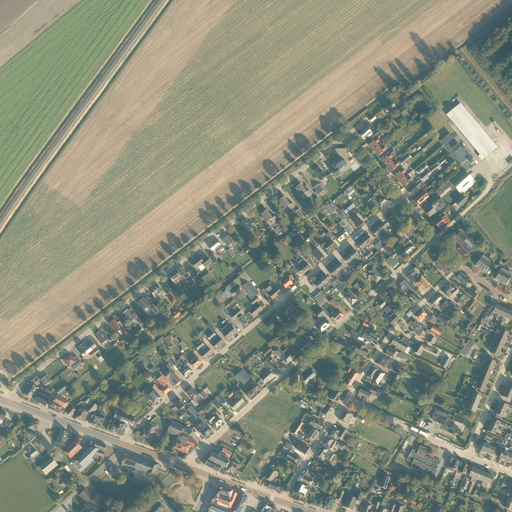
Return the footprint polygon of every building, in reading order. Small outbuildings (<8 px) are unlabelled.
[(386,112),(392,108),(395,106),(392,102),(383,108),(386,112)] [(463,116),(455,107),(446,115),(480,155),(478,156),(481,160),(492,151),(497,147),(475,121),(472,123),(465,115),(463,116)] [(373,127),(369,123),(364,127),(366,129),(360,135),(364,140),(367,138),(372,134),(376,131),(373,127)] [(462,169),(463,170),(465,172),(466,172),(472,166),(475,163),(474,162),(470,157),(450,134),(440,142),(460,165),(459,166),(462,169)] [(373,151),(379,146),(377,144),(380,141),(377,138),(374,141),(368,145),(373,151)] [(418,143),(420,147),(421,147),(429,144),(427,139),(418,143)] [(379,146),(373,151),(378,157),(384,152),(387,149),(384,146),(381,149),(379,146)] [(386,166),(392,162),(390,159),(393,157),(390,154),(387,156),(381,161),(386,166)] [(399,162),(402,165),(411,158),(408,155),(399,162)] [(331,171),(336,177),(340,174),(338,171),(340,170),(339,169),(346,164),(340,157),(331,164),(335,169),(331,171)] [(444,168),(452,162),(448,158),(441,163),(444,168)] [(351,167),(359,170),(361,165),(354,162),(351,167)] [(392,162),(386,166),(391,172),(397,167),(399,165),(397,162),(394,164),(392,162)] [(420,174),(428,167),(425,164),(417,171),(420,174)] [(313,171),(318,177),(317,178),(320,181),(326,177),(321,170),(320,170),(318,167),(313,171)] [(399,182),(405,177),(403,175),(406,172),(403,169),(400,171),(394,176),(399,182)] [(451,184),(462,195),(476,183),(466,172),(465,172),(463,170),(462,169),(449,181),(451,184)] [(431,174),(429,171),(420,178),(423,181),(431,174)] [(405,177),(399,182),(404,187),(410,183),(412,180),(410,177),(407,179),(405,177)] [(366,185),(371,191),(377,187),(371,180),(366,185)] [(416,187),(414,186),(407,191),(412,197),(425,186),(422,182),(416,187)] [(308,189),(306,191),(300,184),(295,188),(297,191),(301,197),(305,194),(307,197),(312,194),(308,189)] [(315,192),(317,195),(323,190),(319,184),(313,188),(316,191),(315,192)] [(347,191),(351,196),(357,191),(352,186),(347,191)] [(438,191),(436,193),(427,201),(429,204),(430,206),(431,206),(424,211),(429,217),(432,215),(433,215),(436,212),(445,205),(443,202),(439,197),(438,196),(439,196),(446,189),(444,187),(438,192),(438,191)] [(422,202),(422,203),(429,197),(425,192),(424,191),(417,197),(418,197),(415,200),(419,205),(422,202)] [(372,198),(367,202),(373,209),(378,205),(381,208),(388,201),(382,195),(376,200),(375,199),(374,200),(372,198)] [(467,201),(463,196),(455,203),(460,208),(467,201)] [(279,201),(281,204),(280,204),(284,210),(288,207),(291,210),(295,207),(291,202),(289,204),(284,197),(279,201)] [(337,209),(331,202),(321,210),(323,212),(326,209),(331,215),(337,209)] [(363,223),(356,215),(360,212),(355,207),(353,204),(344,212),(346,214),(350,219),(350,220),(353,224),(354,223),(358,228),(362,224),(363,223)] [(304,215),(300,209),(295,212),(300,218),(304,215)] [(261,214),(263,217),(262,218),(266,223),(270,220),(273,223),(277,220),(274,215),(271,217),(266,210),(261,214)] [(450,221),(445,215),(441,218),(435,223),(439,228),(442,226),(446,223),(446,224),(450,221)] [(240,224),(244,228),(241,231),(246,238),(249,235),(247,233),(253,228),(246,219),(240,224)] [(276,224),(281,230),(286,227),(281,220),(276,224)] [(381,232),(381,233),(383,235),(385,234),(382,231),(387,228),(383,223),(377,228),(381,232)] [(412,223),(398,235),(402,239),(407,235),(408,237),(413,233),(411,231),(416,227),(412,223)] [(351,231),(348,227),(346,225),(343,227),(345,229),(344,231),(343,230),(339,233),(336,230),(334,232),(338,236),(336,237),(340,242),(344,238),(345,239),(348,236),(347,235),(351,231)] [(377,236),(381,233),(381,232),(377,228),(372,233),(376,237),(375,237),(378,240),(379,239),(377,236)] [(253,231),(258,237),(261,234),(257,229),(253,231)] [(266,246),(268,244),(261,235),(259,237),(266,246)] [(319,246),(310,235),(305,240),(307,242),(309,240),(316,248),(319,246)] [(223,240),(228,247),(231,244),(233,246),(237,243),(233,237),(230,239),(228,236),(223,240)] [(367,245),(366,246),(368,248),(370,247),(368,244),(372,240),(368,236),(363,241),(367,245)] [(464,242),(467,239),(465,237),(462,239),(461,239),(457,243),(460,247),(456,251),(462,258),(468,253),(470,255),(476,249),(474,247),(471,249),(464,242)] [(224,248),(222,246),(217,239),(212,243),(213,244),(209,247),(212,251),(216,249),(218,252),(224,248)] [(404,250),(402,251),(406,256),(415,248),(408,239),(402,244),(405,247),(403,249),(404,250)] [(306,243),(303,240),(296,246),(299,249),(306,243)] [(327,245),(324,247),(328,252),(332,248),(333,249),(336,246),(331,240),(327,244),(327,245)] [(363,249),(366,246),(367,245),(363,241),(357,245),(361,250),(364,254),(366,252),(363,249)] [(383,248),(382,247),(378,251),(380,253),(381,252),(382,253),(384,250),(388,254),(392,251),(386,245),(383,248)] [(314,258),(315,257),(318,262),(324,257),(317,248),(310,254),(314,258)] [(353,259),(354,259),(357,256),(360,258),(361,257),(359,254),(359,255),(355,250),(349,255),(353,259)] [(392,259),(394,258),(397,256),(394,252),(394,253),(392,251),(388,254),(388,255),(389,256),(390,257),(392,259)] [(209,257),(214,264),(218,261),(213,254),(209,257)] [(356,262),(354,259),(353,259),(349,255),(344,260),(348,264),(352,260),(354,263),(356,262)] [(480,269),(488,259),(483,255),(475,266),(480,269)] [(191,263),(195,270),(202,265),(205,268),(211,263),(207,257),(202,261),(200,257),(191,263)] [(392,259),(390,257),(385,261),(390,267),(391,266),(393,268),(397,265),(396,265),(398,263),(394,258),(392,259)] [(441,271),(442,271),(445,275),(449,271),(449,270),(450,270),(438,257),(433,262),(439,268),(438,268),(441,271)] [(485,273),(493,262),(488,259),(480,269),(481,270),(485,273)] [(303,275),(311,268),(305,262),(296,269),(294,267),(290,270),(294,276),(299,271),(303,275)] [(339,272),(343,269),(345,271),(347,270),(344,267),(340,263),(335,268),(339,272)] [(371,275),(370,276),(376,283),(382,278),(376,271),(376,270),(373,267),(373,266),(374,266),(372,263),(369,266),(365,269),(368,272),(371,275)] [(169,277),(174,283),(182,277),(181,276),(182,276),(185,280),(190,276),(187,272),(182,266),(177,270),(176,270),(173,272),(174,273),(169,277)] [(341,274),(339,272),(335,268),(329,273),(333,277),(337,273),(340,276),(341,274)] [(500,282),(507,271),(501,268),(495,279),(499,282),(500,282)] [(506,285),(511,274),(507,271),(500,282),(501,283),(506,285)] [(252,299),(253,300),(250,302),(254,307),(252,308),(253,309),(249,312),(254,317),(263,309),(258,303),(260,301),(257,297),(254,299),(253,298),(259,293),(249,281),(251,279),(244,272),(225,289),(232,296),(241,288),(251,299),(252,299)] [(457,277),(459,280),(459,281),(466,289),(472,283),(469,280),(468,281),(461,273),(457,277)] [(292,282),(295,279),(291,274),(286,279),(286,280),(285,281),(283,278),(279,281),(285,288),(290,284),(291,285),(293,283),(292,282)] [(406,277),(413,284),(416,281),(410,274),(406,277)] [(192,283),(197,279),(195,275),(189,279),(192,283)] [(324,285),(325,284),(328,281),(331,284),(332,282),(330,280),(326,276),(320,280),(324,285)] [(419,287),(419,286),(424,292),(429,287),(427,285),(427,284),(422,278),(416,284),(419,287)] [(414,294),(414,293),(416,291),(405,279),(401,282),(413,294),(410,297),(415,303),(420,299),(415,293),(414,294)] [(327,287),(325,284),(324,285),(320,280),(315,285),(319,289),(323,286),(325,288),(327,287)] [(336,289),(339,293),(345,287),(341,283),(336,289)] [(164,293),(163,291),(158,284),(155,287),(155,288),(151,291),(155,297),(154,298),(157,302),(158,303),(162,300),(158,295),(160,293),(161,295),(163,295),(164,294),(164,293)] [(357,284),(353,287),(357,292),(361,288),(357,284)] [(456,288),(455,289),(450,284),(446,287),(447,288),(442,292),(447,296),(450,293),(454,297),(459,292),(456,288)] [(276,287),(268,294),(272,300),(277,296),(278,297),(282,293),(276,287)] [(466,293),(474,299),(477,295),(469,289),(466,293)] [(179,297),(173,290),(167,294),(173,301),(171,302),(173,305),(177,303),(175,300),(179,297)] [(347,296),(345,298),(352,305),(357,300),(351,293),(349,290),(345,294),(347,296)] [(396,292),(392,297),(397,301),(401,297),(396,292)] [(429,303),(434,308),(435,306),(438,303),(444,309),(449,304),(444,299),(443,300),(438,295),(431,302),(429,303)] [(148,303),(143,298),(137,303),(143,310),(146,308),(151,310),(155,315),(160,311),(151,301),(148,303)] [(331,300),(329,302),(329,303),(334,308),(334,309),(332,310),(336,314),(335,314),(332,317),(337,322),(341,318),(342,318),(344,316),(339,311),(336,307),(338,305),(333,299),(331,300)] [(381,309),(388,303),(384,299),(377,305),(381,309)] [(245,319),(246,318),(242,314),(243,313),(238,308),(236,305),(232,308),(234,311),(229,315),(234,320),(236,318),(239,322),(240,322),(244,326),(248,322),(245,319)] [(499,315),(502,308),(498,306),(496,305),(493,312),(492,312),(490,316),(492,317),(494,313),(498,315),(499,315)] [(271,317),(277,324),(279,322),(282,325),(287,320),(300,333),(308,325),(290,307),(282,315),(284,317),(283,319),(277,312),(271,317)] [(504,318),(508,311),(504,309),(502,308),(499,315),(498,315),(496,319),(498,320),(500,316),(503,317),(504,318)] [(319,319),(325,313),(321,309),(315,314),(319,319)] [(130,323),(138,317),(134,313),(132,315),(128,310),(123,313),(127,318),(126,319),(130,323)] [(428,314),(427,315),(422,310),(415,317),(420,322),(425,318),(429,322),(433,319),(428,314)] [(175,320),(181,315),(177,311),(171,315),(175,320)] [(389,314),(388,314),(391,318),(388,321),(392,326),(399,319),(395,314),(395,315),(392,311),(390,312),(389,314)] [(504,318),(503,317),(501,321),(503,322),(505,318),(510,321),(511,316),(511,312),(509,312),(508,311),(504,318)] [(437,319),(446,325),(450,320),(440,314),(437,319)] [(325,317),(315,326),(321,333),(329,325),(328,324),(329,323),(325,317)] [(117,324),(114,321),(109,324),(113,329),(112,329),(116,334),(121,330),(123,334),(122,335),(127,341),(132,337),(127,331),(120,322),(117,324)] [(415,331),(414,333),(419,337),(423,331),(419,327),(421,325),(416,321),(414,323),(411,321),(408,324),(412,327),(411,328),(415,331)] [(207,325),(213,332),(216,329),(211,322),(207,325)] [(222,325),(232,336),(237,332),(232,327),(228,330),(226,328),(228,326),(225,322),(222,325)] [(227,340),(232,336),(222,325),(219,327),(222,331),(224,329),(226,332),(222,335),(227,340)] [(439,336),(442,331),(433,326),(430,331),(439,336)] [(499,336),(506,339),(507,335),(508,333),(501,330),(502,330),(502,329),(498,327),(497,329),(495,333),(499,335),(499,336)] [(143,330),(141,328),(134,335),(135,336),(143,330)] [(153,340),(155,338),(147,328),(145,330),(153,340)] [(355,339),(358,334),(352,330),(349,334),(355,339)] [(105,335),(104,336),(100,331),(96,335),(99,340),(102,344),(104,345),(106,343),(105,342),(108,339),(105,335)] [(370,337),(376,342),(380,337),(372,331),(369,337),(365,334),(362,337),(367,341),(370,337)] [(496,342),(503,345),(505,341),(506,339),(499,336),(499,335),(495,333),(494,335),(498,337),(496,341),(496,342)] [(214,340),(220,347),(225,343),(219,337),(216,340),(215,339),(214,340)] [(419,355),(423,348),(418,345),(417,346),(403,338),(401,342),(394,338),(391,344),(396,347),(395,348),(404,353),(407,347),(414,351),(414,352),(419,355)] [(493,347),(500,351),(502,347),(503,345),(496,342),(496,341),(492,339),(491,341),(495,343),(494,346),(493,347)] [(216,350),(220,347),(214,340),(213,341),(214,341),(210,344),(216,350)] [(184,350),(188,347),(182,341),(179,344),(184,350)] [(335,346),(343,349),(345,344),(337,341),(335,346)] [(366,356),(367,356),(368,353),(368,352),(368,351),(365,349),(366,346),(359,342),(357,346),(354,352),(365,357),(366,356)] [(87,348),(83,343),(78,347),(82,351),(80,353),(83,357),(89,353),(91,356),(98,350),(96,347),(93,343),(87,348)] [(493,347),(494,346),(490,344),(489,347),(493,348),(491,353),(498,357),(500,352),(500,351),(493,347)] [(203,350),(209,357),(213,353),(207,347),(204,350),(203,349),(203,350)] [(266,356),(273,349),(270,347),(264,353),(266,356)] [(283,353),(277,347),(273,352),(279,358),(280,357),(287,364),(294,357),(287,349),(283,353)] [(385,354),(393,358),(393,357),(396,359),(398,353),(396,352),(388,348),(388,349),(387,349),(386,350),(386,351),(385,354)] [(204,361),(209,357),(203,350),(202,351),(199,354),(204,361)] [(189,357),(185,353),(182,355),(186,359),(189,362),(190,362),(192,363),(190,364),(194,369),(198,366),(191,358),(189,356),(189,357)] [(142,354),(139,356),(147,365),(150,362),(142,354)] [(77,356),(74,359),(71,355),(67,358),(66,358),(63,360),(66,364),(66,363),(69,367),(71,366),(74,370),(82,364),(77,356)] [(191,358),(198,366),(202,363),(197,358),(196,359),(194,358),(195,357),(194,355),(191,358)] [(392,365),(394,363),(380,356),(376,364),(384,367),(385,364),(391,367),(392,365)] [(486,365),(493,368),(495,364),(495,362),(488,359),(489,358),(484,356),(484,358),(488,360),(486,364),(486,365)] [(175,365),(169,358),(166,361),(172,367),(175,365)] [(184,362),(181,359),(179,362),(181,365),(185,369),(183,370),(184,371),(181,373),(185,378),(192,371),(184,362)] [(275,368),(266,359),(263,362),(273,371),(275,368)] [(483,371),(491,374),(492,370),(493,368),(486,365),(486,364),(482,362),(481,364),(485,366),(484,370),(483,371)] [(173,376),(169,370),(172,368),(169,364),(164,368),(167,372),(163,375),(168,380),(169,379),(176,386),(181,381),(175,374),(173,376)] [(377,385),(385,374),(374,367),(367,377),(374,381),(373,383),(377,385)] [(481,377),(488,380),(490,375),(491,374),(483,371),(484,370),(480,368),(479,370),(483,372),(481,376),(481,377)] [(242,370),(235,377),(244,386),(251,379),(242,370)] [(275,376),(269,370),(263,376),(262,374),(259,376),(261,379),(265,383),(269,379),(270,380),(271,379),(272,379),(275,376)] [(298,382),(299,381),(304,386),(309,382),(310,381),(311,380),(316,376),(317,375),(313,370),(306,375),(304,377),(298,371),(292,376),(298,382)] [(347,382),(345,384),(350,387),(355,379),(356,380),(359,375),(352,370),(348,378),(346,381),(347,382)] [(168,383),(162,376),(160,373),(153,379),(157,384),(159,382),(163,387),(160,390),(164,396),(171,390),(167,384),(168,383)] [(478,383),(486,386),(487,381),(488,380),(481,377),(481,376),(477,374),(476,376),(480,378),(479,381),(478,383)] [(45,386),(49,384),(52,381),(48,375),(41,380),(45,386)] [(247,390),(244,393),(248,398),(256,391),(254,389),(258,386),(252,380),(249,384),(251,386),(247,389),(247,390)] [(486,386),(478,383),(479,381),(475,380),(473,383),(476,384),(477,383),(478,383),(476,388),(483,391),(485,387),(486,386)] [(30,398),(33,393),(35,394),(39,389),(30,383),(25,390),(26,391),(24,394),(30,398)] [(59,395),(68,387),(65,384),(56,391),(59,395)] [(371,394),(374,396),(378,389),(372,387),(370,391),(361,387),(358,394),(369,399),(371,394)] [(198,395),(192,388),(189,390),(188,390),(186,392),(187,393),(186,393),(192,400),(192,401),(193,402),(195,400),(199,404),(208,396),(203,391),(198,395)] [(343,393),(340,392),(341,390),(337,388),(334,393),(333,392),(332,394),(325,390),(323,394),(325,396),(328,398),(333,401),(333,400),(337,403),(340,398),(339,398),(343,393)] [(154,405),(161,398),(153,389),(146,394),(144,396),(143,397),(148,402),(150,400),(154,405)] [(234,399),(228,404),(235,411),(244,402),(238,396),(238,395),(233,389),(227,395),(230,398),(232,396),(234,399)] [(46,405),(48,400),(49,400),(51,396),(40,390),(35,400),(46,405)] [(511,394),(506,391),(505,393),(503,397),(510,400),(511,396),(511,394)] [(471,399),(479,402),(481,397),(479,396),(473,394),(469,392),(468,394),(472,396),(471,399)] [(53,401),(50,406),(59,412),(60,412),(62,407),(66,409),(69,403),(59,397),(56,396),(53,401)] [(271,397),(266,401),(275,412),(280,407),(271,397)] [(189,408),(191,406),(188,404),(186,405),(185,406),(179,399),(176,401),(175,401),(174,402),(174,403),(174,404),(179,411),(182,408),(184,411),(188,408),(189,408)] [(217,409),(218,410),(222,406),(220,404),(216,399),(212,403),(217,409)] [(322,408),(320,412),(328,418),(333,409),(327,405),(318,399),(315,403),(315,404),(322,408)] [(477,407),(479,402),(471,399),(470,402),(466,400),(465,403),(477,408),(477,407)] [(296,401),(294,404),(300,407),(304,409),(305,406),(300,403),(296,401)] [(92,415),(98,407),(93,402),(86,410),(85,410),(86,406),(83,404),(81,408),(79,407),(77,411),(78,412),(76,419),(84,422),(86,415),(87,415),(88,412),(92,415)] [(505,411),(507,407),(511,409),(511,406),(508,405),(507,406),(500,402),(500,404),(498,408),(505,411)] [(476,409),(477,408),(465,403),(464,405),(468,407),(467,410),(475,413),(476,409)] [(266,412),(260,405),(254,411),(262,420),(267,415),(270,419),(274,416),(268,409),(266,412)] [(295,405),(292,410),(304,415),(307,411),(295,405)] [(203,419),(200,416),(191,406),(189,408),(185,412),(188,415),(193,420),(194,421),(195,420),(196,420),(198,423),(197,424),(194,427),(199,433),(200,433),(205,438),(212,431),(207,426),(209,425),(203,419)] [(73,407),(70,408),(66,413),(71,417),(77,410),(73,407)] [(496,415),(502,417),(504,413),(508,415),(509,412),(505,411),(498,408),(497,409),(495,414),(496,415)] [(346,425),(353,415),(345,411),(339,420),(346,425)] [(112,423),(109,431),(121,435),(124,427),(125,428),(126,424),(132,426),(135,418),(136,416),(131,414),(131,416),(117,412),(114,419),(113,419),(112,423)] [(466,418),(455,414),(454,417),(440,412),(436,422),(446,426),(446,428),(451,430),(454,422),(463,425),(466,418)] [(90,419),(92,419),(91,423),(101,427),(104,417),(100,415),(95,413),(90,419)] [(211,424),(212,423),(216,428),(223,422),(218,417),(216,419),(212,415),(207,420),(211,424)] [(314,428),(315,426),(321,430),(324,423),(312,417),(308,424),(314,428)] [(497,428),(499,424),(503,426),(504,424),(500,422),(500,423),(493,419),(492,421),(490,425),(497,428)] [(31,420),(27,428),(28,429),(25,437),(29,439),(30,435),(35,438),(40,434),(36,432),(39,424),(31,420)] [(167,432),(178,438),(184,426),(172,421),(167,432)] [(302,423),(300,422),(293,433),(295,435),(302,423)] [(150,441),(152,437),(158,439),(160,434),(155,432),(157,427),(149,423),(146,430),(144,429),(140,437),(150,441)] [(182,429),(189,436),(193,432),(186,425),(182,429)] [(502,429),(497,428),(490,425),(489,427),(487,431),(494,434),(497,430),(501,432),(502,429)] [(341,432),(334,428),(329,436),(336,440),(338,437),(345,442),(350,434),(343,429),(341,432)] [(309,433),(307,436),(314,441),(318,433),(312,429),(309,433)] [(59,448),(64,432),(61,430),(59,436),(58,436),(54,447),(59,448)] [(255,471),(264,477),(289,437),(280,431),(255,471)] [(64,432),(59,448),(61,449),(65,446),(67,439),(66,439),(68,433),(64,432)] [(196,442),(180,435),(175,447),(179,449),(182,451),(187,453),(190,446),(194,448),(196,442)] [(82,448),(79,445),(82,438),(78,436),(78,437),(76,436),(73,444),(72,443),(63,452),(70,459),(82,448)] [(323,445),(332,450),(335,444),(337,445),(336,446),(341,450),(344,446),(338,443),(328,437),(323,445)] [(40,442),(48,452),(53,448),(45,438),(40,442)] [(489,446),(485,444),(487,440),(484,439),(483,444),(481,451),(482,452),(486,453),(489,446)] [(95,442),(93,448),(89,447),(86,449),(87,450),(78,458),(80,459),(77,462),(76,461),(73,464),(80,472),(93,460),(92,459),(96,455),(103,458),(107,446),(95,442)] [(300,442),(296,449),(305,455),(309,448),(300,442)] [(492,442),(491,442),(490,442),(489,446),(486,453),(488,454),(492,456),(495,448),(491,447),(492,442)] [(246,451),(245,453),(246,454),(249,448),(241,443),(239,448),(246,451)] [(335,455),(333,454),(333,453),(322,446),(316,456),(323,461),(325,458),(331,462),(334,458),(336,459),(338,456),(336,454),(335,455)] [(426,474),(433,478),(438,468),(437,468),(438,465),(439,466),(441,462),(433,458),(433,460),(425,456),(428,450),(420,446),(417,452),(412,449),(410,454),(407,460),(412,463),(410,468),(419,471),(426,474)] [(507,453),(503,452),(505,448),(503,447),(501,451),(502,451),(499,458),(501,459),(505,461),(508,454),(507,453)] [(221,453),(229,458),(232,453),(224,448),(221,453)] [(31,457),(31,458),(33,457),(38,453),(35,449),(28,454),(31,457)] [(229,459),(221,454),(220,454),(221,452),(217,451),(216,454),(216,455),(211,453),(210,455),(208,454),(203,462),(204,464),(206,464),(205,465),(218,472),(219,470),(223,471),(225,468),(226,469),(229,463),(229,462),(227,461),(229,459)] [(147,475),(154,477),(156,472),(156,471),(158,464),(152,462),(151,463),(142,460),(142,458),(126,452),(121,466),(139,472),(140,470),(148,473),(147,475)] [(287,453),(283,458),(290,462),(297,467),(302,459),(295,455),(294,457),(287,453)] [(51,458),(39,467),(46,475),(57,465),(51,458)] [(229,463),(226,469),(225,470),(226,471),(226,472),(227,472),(228,473),(229,472),(229,473),(230,472),(232,473),(234,470),(235,470),(237,467),(238,467),(239,464),(233,460),(231,464),(229,463)] [(456,471),(458,466),(459,463),(453,460),(452,464),(449,462),(446,469),(451,471),(452,469),(456,471)] [(456,471),(455,473),(460,475),(461,473),(465,474),(468,466),(462,464),(461,467),(458,466),(456,471)] [(275,482),(273,481),(279,472),(272,467),(264,478),(268,480),(267,481),(269,482),(267,488),(278,492),(281,485),(279,484),(280,481),(276,479),(275,482)] [(306,498),(310,489),(312,486),(311,485),(313,480),(318,484),(323,477),(309,468),(303,476),(298,487),(299,487),(296,493),(297,495),(299,496),(300,495),(302,496),(306,498)] [(472,482),(477,470),(472,468),(469,476),(472,477),(470,481),(472,482)] [(479,480),(483,472),(477,470),(472,482),(475,483),(477,479),(479,480)] [(483,487),(488,475),(483,472),(479,480),(482,481),(481,486),(483,487)] [(385,474),(381,485),(386,487),(391,476),(385,474)] [(488,475),(483,487),(485,487),(487,483),(490,485),(493,477),(488,475)] [(232,491),(228,489),(225,489),(222,488),(220,489),(217,492),(217,493),(215,492),(209,510),(209,511),(208,511),(229,511),(231,510),(230,510),(235,501),(235,502),(238,495),(238,494),(232,492),(232,491)] [(86,489),(80,495),(87,503),(88,501),(93,507),(103,498),(98,493),(93,497),(86,489)] [(349,496),(344,507),(352,511),(356,501),(360,502),(363,495),(355,491),(352,497),(349,496)] [(238,499),(230,511),(239,511),(245,502),(247,497),(240,494),(238,499)] [(330,509),(332,504),(333,505),(335,499),(327,495),(326,499),(327,500),(324,506),(325,508),(327,508),(328,508),(330,509)] [(511,511),(511,510),(511,504),(502,500),(501,503),(505,504),(504,507),(511,511)] [(266,506),(265,509),(266,509),(264,511),(275,511),(278,508),(268,503),(266,506)]
